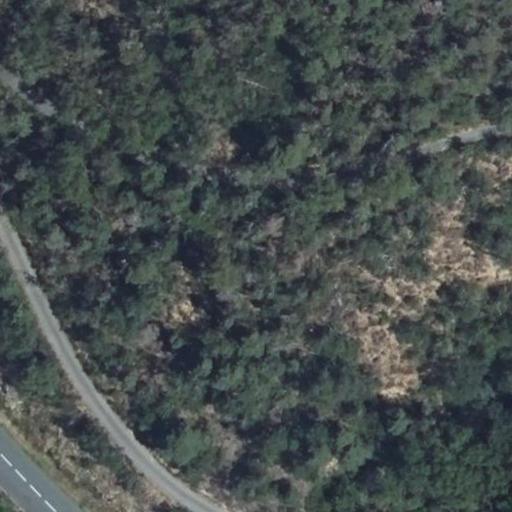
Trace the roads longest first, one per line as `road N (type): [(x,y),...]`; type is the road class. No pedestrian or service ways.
road 1 (unclassified): [(0,60),(40,98),(148,156),(279,181),(511,127)]
road 2 (unclassified): [(198,511),(129,448),(78,371),(0,211)]
